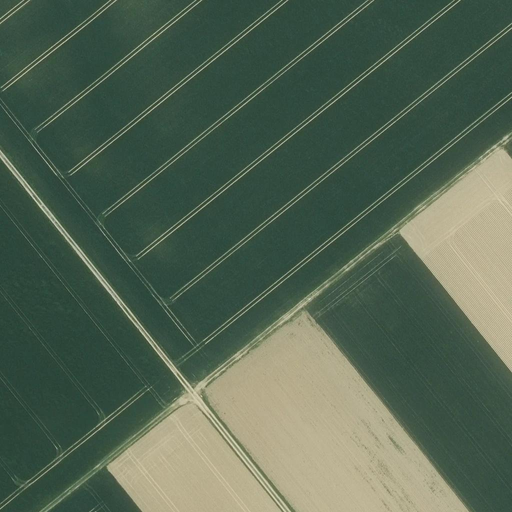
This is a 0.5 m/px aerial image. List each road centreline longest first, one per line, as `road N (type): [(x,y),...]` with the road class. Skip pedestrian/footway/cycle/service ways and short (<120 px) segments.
road 1 (track): [(511,136),(44,511)]
road 2 (track): [(285,511),(0,156)]
